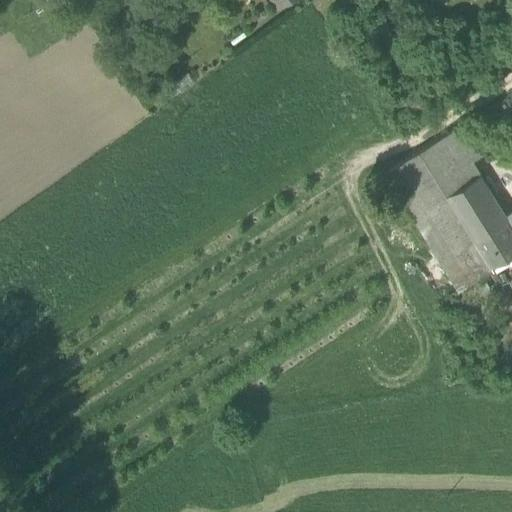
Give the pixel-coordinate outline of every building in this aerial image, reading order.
[(418,21),(407,0),(385,12),(397,33),(418,21)] [(383,55),(387,61),(401,53),(379,12),(364,20),(383,55)] [(417,155),(444,197),(478,175),(471,164),(484,155),(465,125),(417,155)] [(490,267),(473,241),(444,197),(417,155),(386,175),(463,294),(497,272),(493,265),(490,267)] [(505,217),(478,175),(444,197),(473,241),(507,219),(505,217)] [(473,241),(490,267),(493,265),(511,252),(511,226),(507,219),(473,241)]
